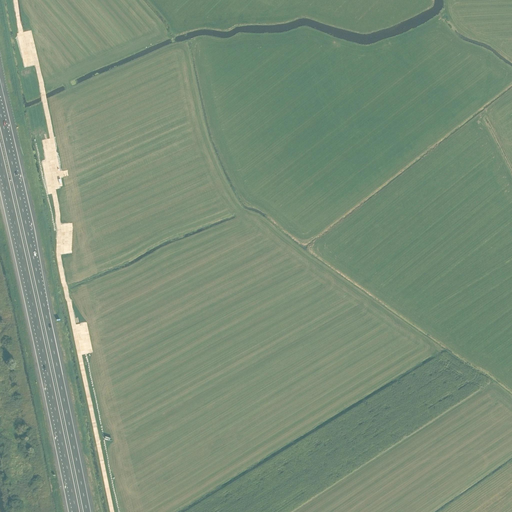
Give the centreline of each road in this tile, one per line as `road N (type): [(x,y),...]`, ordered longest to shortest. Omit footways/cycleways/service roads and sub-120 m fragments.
road 1 (motorway): [(87,511),(0,111)]
road 2 (motorway): [(0,162),(74,511)]
